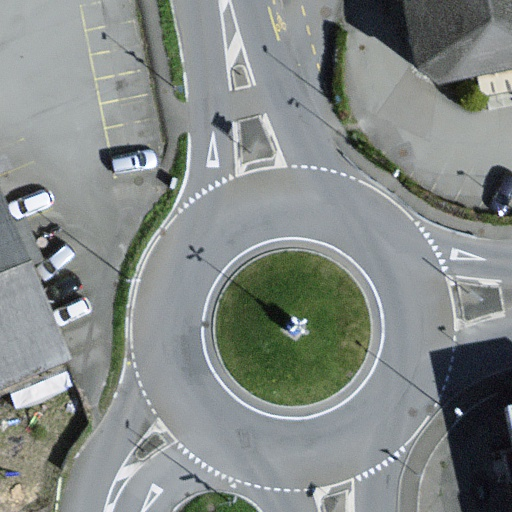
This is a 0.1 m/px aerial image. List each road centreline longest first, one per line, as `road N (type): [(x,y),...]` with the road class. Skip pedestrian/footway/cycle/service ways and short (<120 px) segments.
road 1 (primary): [(210,0),(215,186),(205,240)]
road 2 (primary): [(341,218),(240,0)]
road 3 (unclassified): [(172,357),(106,453),(85,511)]
road 4 (primary): [(341,218),(307,207),(261,209),(205,240)]
road 5 (primary): [(402,373),(411,342),(408,296),(377,242)]
road 6 (unclassified): [(132,511),(196,460),(247,440)]
road 7 (tertiary): [(511,257),(377,242)]
road 8 (primary): [(264,445),(324,444),(383,406)]
road 9 (primary): [(205,240),(173,294),(172,357)]
